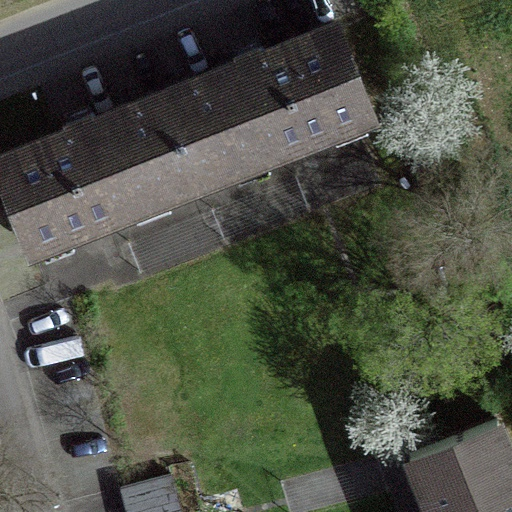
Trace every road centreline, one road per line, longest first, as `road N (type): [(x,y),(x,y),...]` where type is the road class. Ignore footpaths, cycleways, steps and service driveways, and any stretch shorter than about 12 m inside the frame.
road 1 (track): [(371,0),(511,335)]
road 2 (residential): [(129,0),(0,52)]
road 3 (residential): [(34,511),(0,396)]
